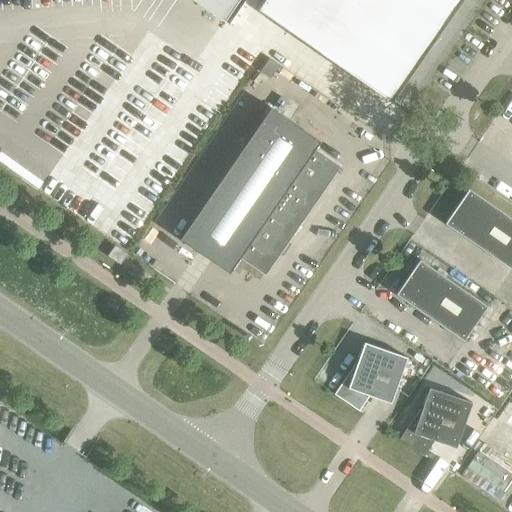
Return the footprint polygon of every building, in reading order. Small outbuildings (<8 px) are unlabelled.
[(192,0),(223,21),(237,0),(192,0)] [(261,0),(256,7),(390,99),(458,0),(261,0)] [(179,239),(228,273),(239,258),(264,275),(338,166),(314,149),(319,141),(269,107),(179,239)] [(444,224),(511,270),(511,268),(511,219),(468,189),(444,224)] [(114,246),(107,256),(119,264),(126,255),(114,246)] [(395,294),(462,341),(485,308),(418,261),(395,294)] [(333,394),(362,414),(362,413),(358,411),(368,396),(390,403),(406,358),(363,342),(355,365),(354,364),(333,394)] [(399,439),(427,459),(427,458),(423,455),(433,441),(455,448),(471,402),(428,387),(420,410),(419,409),(399,439)]
